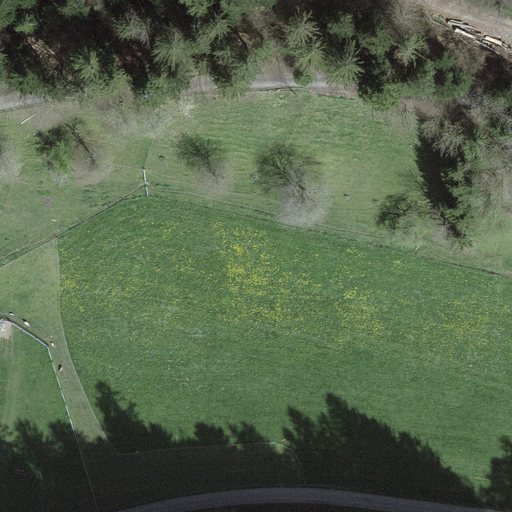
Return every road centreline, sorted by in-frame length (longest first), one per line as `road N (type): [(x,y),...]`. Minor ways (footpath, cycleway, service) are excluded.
road 1 (track): [(0,95),(349,81),(511,105)]
road 2 (unclassified): [(144,511),(261,495),(448,511)]
